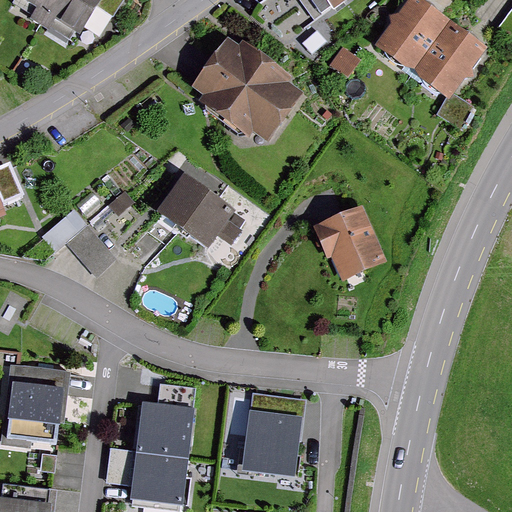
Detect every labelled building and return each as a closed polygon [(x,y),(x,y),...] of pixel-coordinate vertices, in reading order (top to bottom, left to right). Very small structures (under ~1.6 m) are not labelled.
[(26,0),(57,18),(68,0),(26,0)] [(101,10),(106,0),(68,0),(57,18),(86,36),(101,10)] [(127,0),(106,0),(101,10),(116,19),(127,0)] [(318,0),(331,19),(360,0),(318,0)] [(456,26),(417,0),(386,48),(422,73),(456,26)] [(456,26),(422,73),(461,100),(494,53),(456,26)] [(303,96),(224,48),(195,95),(275,143),(303,96)] [(367,66),(346,53),(336,68),(357,81),(367,66)] [(5,170),(0,172),(0,225),(22,217),(5,170)] [(239,213),(191,179),(161,221),(209,255),(239,213)] [(78,206),(46,233),(58,248),(90,221),(78,206)] [(366,209),(319,231),(346,287),(392,265),(366,209)] [(74,244),(99,272),(118,255),(92,227),(74,244)] [(72,373),(16,366),(14,384),(69,391),(72,373)] [(69,391),(14,384),(6,443),(62,450),(69,391)] [(200,390),(164,385),(161,407),(197,412),(200,390)] [(161,407),(146,405),(140,452),(196,459),(202,412),(197,412),(161,407)] [(301,424),(252,420),(249,461),(261,462),(260,472),(297,475),(301,424)] [(196,459),(140,452),(140,456),(136,487),(134,498),(190,506),(196,459)] [(136,487),(140,456),(116,453),(112,484),(136,487)] [(55,493),(7,487),(5,504),(53,509),(55,493)] [(5,504),(1,503),(0,511),(56,511),(57,510),(53,509),(5,504)]
